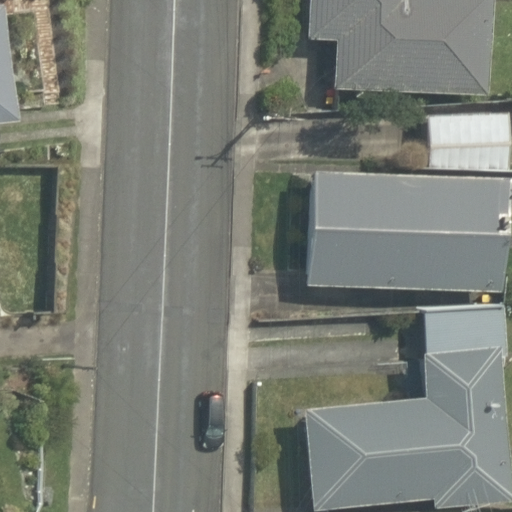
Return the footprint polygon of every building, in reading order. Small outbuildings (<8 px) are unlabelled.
[(292,0),(291,35),(320,36),(318,86),(470,92),(473,0),(292,0)] [(0,125),(13,124),(1,8),(0,8),(0,125)] [(415,168),(486,170),(504,170),(501,110),(413,112),(415,168)] [(415,168),(293,164),(290,280),(484,288),(486,170),(415,168)] [(403,391),(286,404),(298,507),(414,493),(415,504),(493,496),(477,353),(495,352),(488,300),(407,306),(413,344),(399,345),(403,391)]
